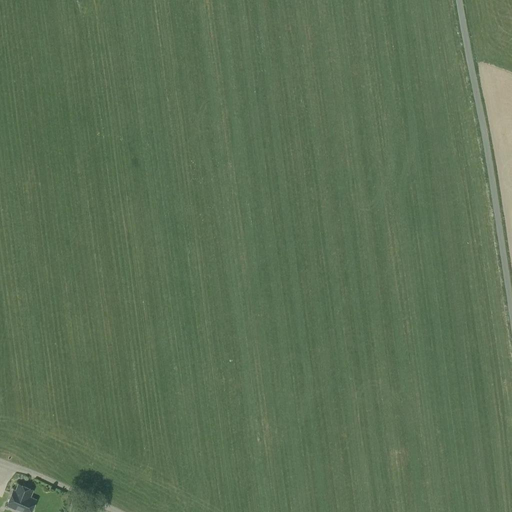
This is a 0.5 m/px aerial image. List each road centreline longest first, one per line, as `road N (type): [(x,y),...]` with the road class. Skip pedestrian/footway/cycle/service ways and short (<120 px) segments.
road 1 (unclassified): [(459,0),(511,319)]
road 2 (unclassified): [(113,511),(0,462)]
